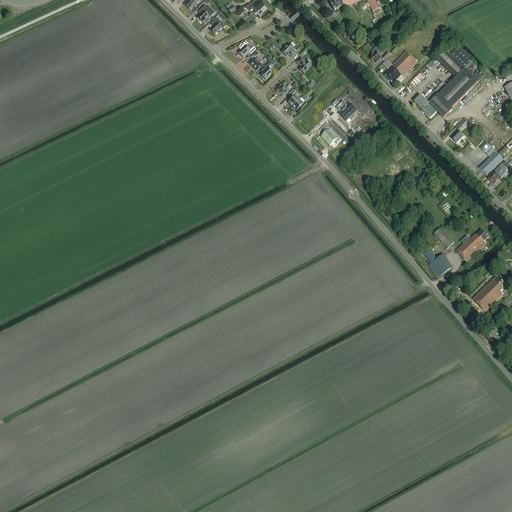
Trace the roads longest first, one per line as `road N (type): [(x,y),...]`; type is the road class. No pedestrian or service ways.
road 1 (unclassified): [(511,380),(259,95)]
road 2 (tertiary): [(511,216),(305,7)]
